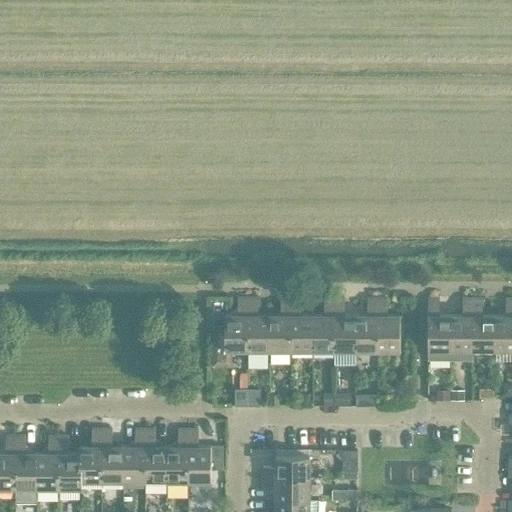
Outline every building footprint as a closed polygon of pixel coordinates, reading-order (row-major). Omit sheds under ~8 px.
[(238,314),(225,314),(225,326),(214,326),(214,363),(231,363),(231,351),(249,351),(249,297),(238,297),(238,314)] [(249,351),(269,351),(269,314),(258,314),(259,297),(249,297),(249,351)] [(269,351),(291,351),(291,297),(281,297),(281,314),(269,314),(269,351)] [(291,351),(313,351),(313,314),(300,314),(300,297),(291,297),(291,351)] [(313,351),(333,351),(334,297),(324,297),(324,314),(313,314),(313,351)] [(333,351),(356,351),(356,314),(343,314),(343,297),(334,297),(333,351)] [(356,351),(378,351),(378,297),(368,297),(368,314),(356,314),(356,351)] [(378,297),(378,351),(401,352),(401,314),(387,314),(387,297),(378,297)] [(429,297),(428,348),(428,362),(451,362),(451,314),(440,314),(440,297),(429,297)] [(495,349),(511,349),(511,297),(506,298),(506,315),(495,315),(495,349)] [(463,315),(451,314),(451,362),(473,362),(473,349),(473,298),(463,298),(463,315)] [(483,298),(473,298),(473,349),(495,349),(495,315),(483,314),(483,298)] [(511,382),(503,382),(503,395),(511,394),(511,382)] [(493,387),(480,387),(480,396),(493,396),(493,387)] [(233,388),(233,405),(246,405),(247,388),(233,388)] [(259,405),(260,388),(247,388),(246,405),(259,405)] [(450,390),(436,390),(436,399),(437,399),(450,399),(450,390)] [(464,390),(451,390),(451,399),(464,399),(464,390)] [(333,392),(324,392),(324,404),(333,404),(333,392)] [(350,392),(334,392),(334,404),(350,404),(350,392)] [(279,394),(268,394),(268,404),(279,404),(279,394)] [(83,482),(102,482),(102,427),(93,427),(93,445),(79,445),(79,451),(81,451),(81,482),(83,482)] [(102,482),(123,482),(124,443),(113,443),(113,427),(102,427),(102,482)] [(123,482),(145,482),(145,427),(136,427),(136,443),(124,443),(123,482)] [(145,482),(167,483),(167,444),(156,444),(156,427),(145,427),(145,482)] [(167,483),(189,483),(189,427),(178,427),(178,444),(167,444),(167,483)] [(189,427),(189,483),(212,483),(212,469),(224,469),(224,445),(200,445),(200,427),(189,427)] [(0,451),(0,489),(16,490),(16,434),(6,434),(6,451),(0,451)] [(37,502),(37,490),(37,450),(26,450),(26,434),(16,434),(16,490),(16,502),(37,502)] [(37,490),(59,490),(59,434),(49,434),(49,450),(37,450),(37,490)] [(59,434),(59,490),(83,490),(83,482),(81,482),(81,451),(79,451),(70,451),(70,434),(59,434)] [(263,477),(311,477),(311,455),(276,455),(276,466),(263,466),(263,477)] [(310,498),(311,477),(263,477),(263,488),(276,488),(276,498),(310,498)] [(310,511),(310,498),(276,498),(276,508),(263,508),(262,511),(310,511)]
